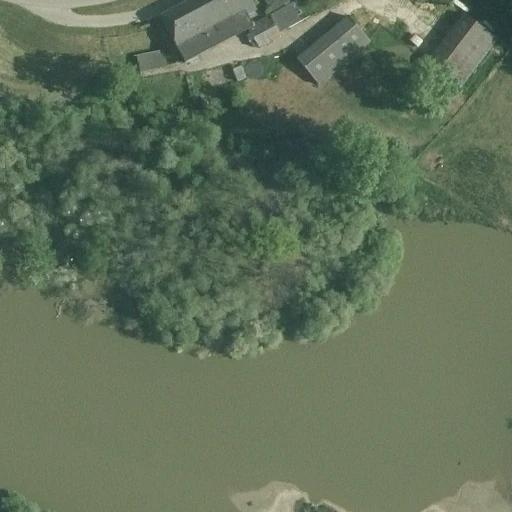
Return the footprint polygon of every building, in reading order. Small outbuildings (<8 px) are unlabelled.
[(248,0),(192,0),(159,18),(178,53),(254,11),(248,0)] [(496,41),(463,14),(426,62),(459,88),(496,41)] [(279,37),(269,18),(248,30),(258,49),(279,37)] [(366,43),(346,20),(298,60),(317,84),(366,43)] [(165,69),(162,52),(151,53),(134,61),(137,74),(165,69)]
